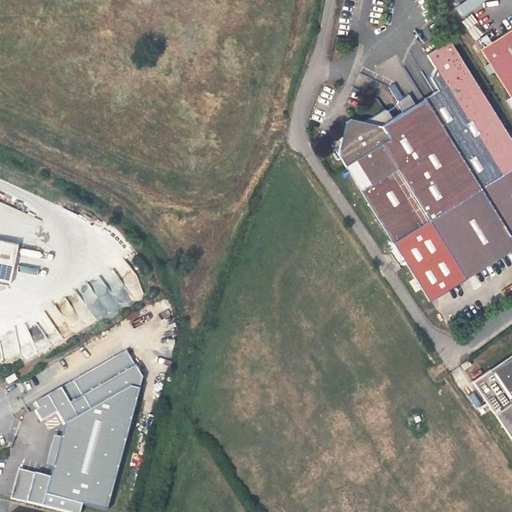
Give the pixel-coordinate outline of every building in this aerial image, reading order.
[(459,14),(483,0),(460,0),(453,5),(459,14)] [(511,27),(478,48),(511,102),(511,27)] [(337,137),(325,144),(386,246),(422,303),(511,247),(511,150),(446,42),(422,57),(430,69),(424,78),(433,92),(411,106),(403,95),(392,102),(391,106),(396,115),(387,121),(382,112),(378,111),(358,124),(337,137)] [(0,283),(9,286),(18,244),(37,248),(43,221),(0,201),(0,283)] [(394,259),(389,262),(395,271),(400,268),(394,259)] [(65,425),(50,478),(19,469),(11,499),(64,511),(80,511),(82,505),(105,511),(106,511),(139,380),(126,350),(35,403),(39,409),(35,411),(42,421),(57,413),(65,425)] [(511,357),(473,383),(511,442),(511,357)] [(473,366),(470,362),(462,367),(466,371),(473,366)] [(14,374),(6,379),(9,384),(17,379),(14,374)]
